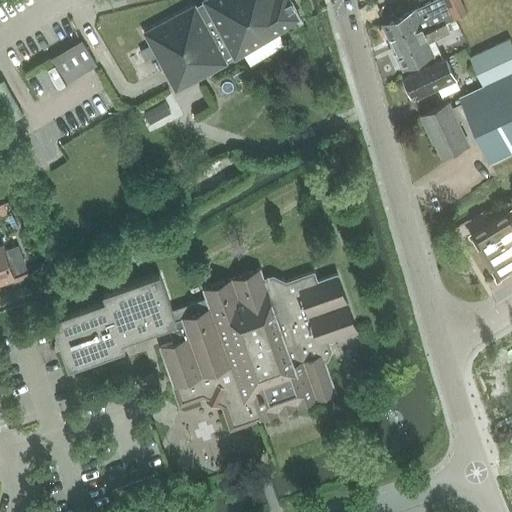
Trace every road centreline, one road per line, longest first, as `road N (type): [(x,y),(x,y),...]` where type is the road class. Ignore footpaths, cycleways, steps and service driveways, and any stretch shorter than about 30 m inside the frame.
road 1 (tertiary): [(442,353),(342,0)]
road 2 (tertiary): [(479,472),(442,353)]
